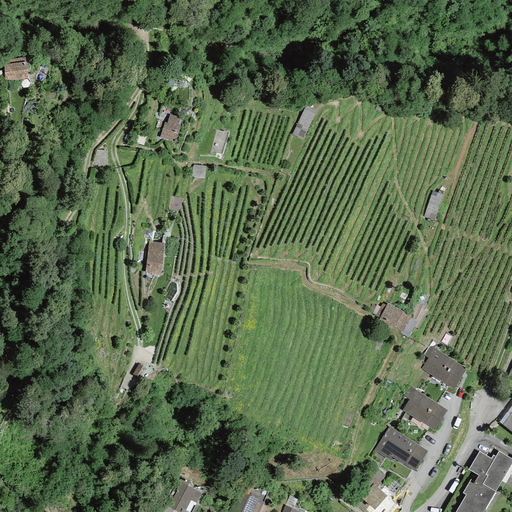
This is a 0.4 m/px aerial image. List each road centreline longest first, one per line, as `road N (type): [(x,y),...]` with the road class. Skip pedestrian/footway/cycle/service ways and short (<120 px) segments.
road 1 (track): [(2,407),(25,379),(25,320),(92,145),(141,87),(149,26),(181,0)]
road 2 (track): [(141,87),(113,144),(126,201),(125,269),(138,356)]
road 3 (residential): [(511,352),(433,503),(418,511)]
